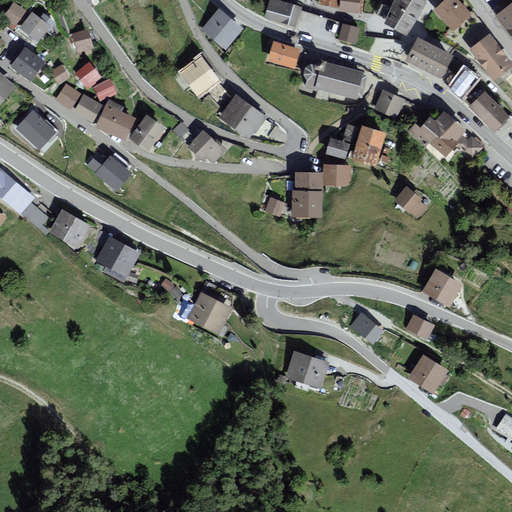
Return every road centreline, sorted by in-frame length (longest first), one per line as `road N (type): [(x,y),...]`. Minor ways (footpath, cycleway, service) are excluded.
road 1 (secondary): [(221,0),(290,36),(417,79),(511,156)]
road 2 (unclassified): [(268,289),(272,315),(357,345),(511,476)]
road 3 (tertiary): [(0,149),(96,211),(268,289)]
road 4 (residential): [(292,142),(283,150),(247,143),(164,103),(77,0)]
road 5 (residential): [(115,148),(265,265),(301,274),(317,290)]
road 6 (residential): [(115,148),(269,170),(297,163),(292,142)]
road 7 (tertiary): [(317,290),(377,292),(511,346)]
road 8 (residential): [(182,0),(217,62),(289,126),(292,142)]
road 9 (residential): [(0,68),(115,148)]
